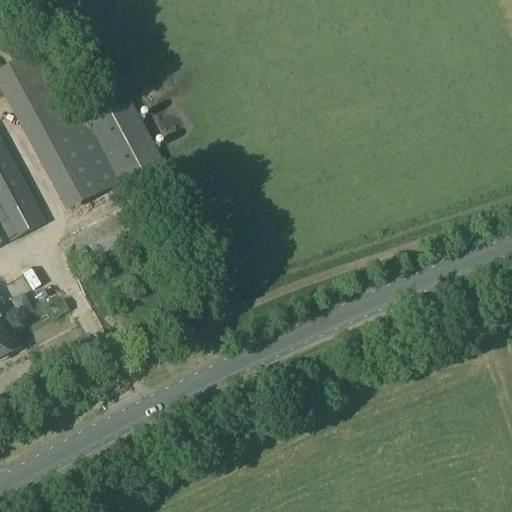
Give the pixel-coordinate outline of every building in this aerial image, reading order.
[(0,73),(29,57),(0,6),(0,73)] [(26,60),(0,74),(0,109),(60,222),(114,193),(69,109),(56,116),(26,60)] [(130,103),(88,126),(118,185),(161,162),(130,103)] [(0,228),(9,244),(45,225),(0,138),(0,228)] [(76,277),(136,246),(119,213),(59,246),(76,277)] [(32,312),(23,295),(11,301),(20,318),(32,312)] [(69,312),(63,301),(54,305),(60,317),(69,312)] [(0,360),(19,350),(0,313),(0,360)]
